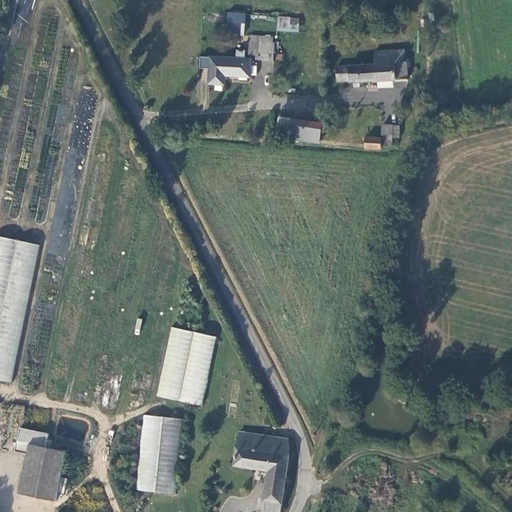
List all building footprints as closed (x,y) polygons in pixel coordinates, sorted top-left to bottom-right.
[(244,35),(246,13),(227,11),(225,33),(244,35)] [(312,61),(314,12),(304,12),(303,61),(312,61)] [(280,37),(252,36),(250,55),(256,55),(256,60),(282,61),(283,42),(279,42),(280,37)] [(210,58),(210,75),(250,77),(252,60),(245,59),(245,51),(237,51),(237,58),(210,58)] [(408,78),(408,62),(405,62),(404,51),(375,52),(375,64),(338,67),(338,81),(350,81),(350,82),(351,82),(361,82),(397,80),(397,78),(408,78)] [(399,142),(400,129),(400,125),(384,124),(383,138),(367,138),(366,149),(383,150),(383,145),(399,146),(399,142)] [(289,138),(320,142),(322,129),(291,125),(289,138)] [(0,236),(0,380),(12,382),(39,244),(0,236)] [(202,406),(216,336),(170,327),(156,397),(202,406)] [(136,491),(174,494),(181,418),(143,415),(136,491)] [(56,502),(68,452),(47,446),(49,434),(21,427),(19,437),(15,437),(13,442),(17,443),(15,452),(28,455),(19,494),(56,502)] [(281,511),(290,458),(288,438),(241,431),(235,464),(269,470),(262,511),(281,511)] [(201,511),(202,501),(163,501),(163,511),(201,511)]
